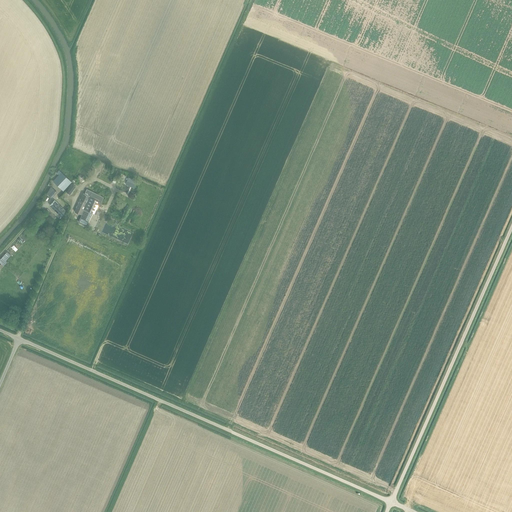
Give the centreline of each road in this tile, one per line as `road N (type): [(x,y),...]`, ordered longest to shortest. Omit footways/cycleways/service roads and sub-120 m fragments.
road 1 (unclassified): [(390,500),(0,331)]
road 2 (unclassified): [(390,500),(511,224)]
